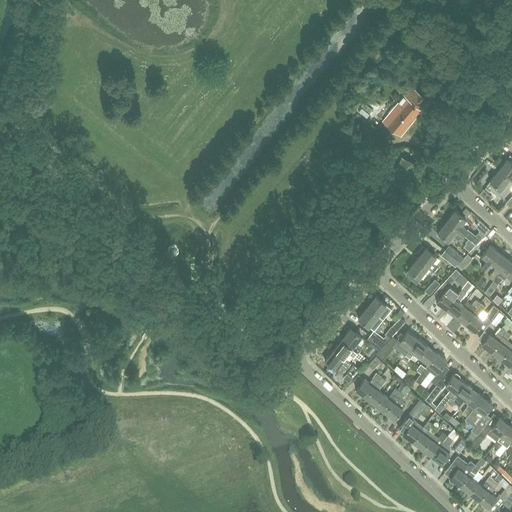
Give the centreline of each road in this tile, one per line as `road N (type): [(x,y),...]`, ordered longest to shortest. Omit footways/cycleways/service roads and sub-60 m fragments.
road 1 (residential): [(455,511),(299,359),(312,332),(376,264)]
road 2 (residential): [(511,397),(376,264)]
